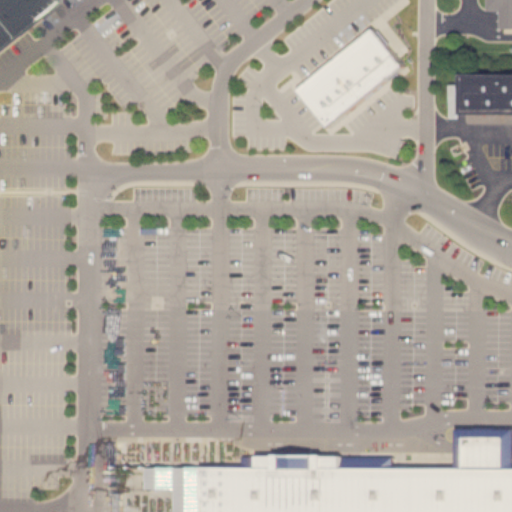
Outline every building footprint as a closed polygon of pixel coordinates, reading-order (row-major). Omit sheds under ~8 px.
[(0,0),(0,15),(19,0),(0,0)] [(502,29),(511,29),(511,0),(489,0),(489,11),(502,11),(502,29)] [(301,87),(331,126),(407,67),(377,28),(301,87)] [(511,74),(463,74),(463,114),(511,113),(511,74)] [(511,511),(511,427),(460,427),(460,460),(260,458),(260,467),(148,466),(148,488),(177,488),(177,511),(511,511)]
